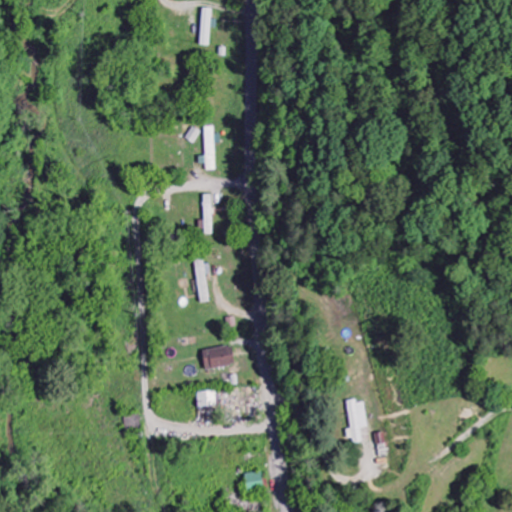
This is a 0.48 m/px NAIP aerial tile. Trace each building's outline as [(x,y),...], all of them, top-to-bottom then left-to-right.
[(213,196),(205,196),(205,222),(203,222),(203,236),(214,235),(213,196)] [(207,371),(236,365),(232,346),(203,352),(207,371)] [(198,393),(199,408),(217,408),(217,392),(198,393)] [(348,403),(352,430),(350,430),(351,445),(364,444),(362,430),(369,430),(365,401),(348,403)] [(249,493),(266,490),(262,472),(245,475),(249,493)]
